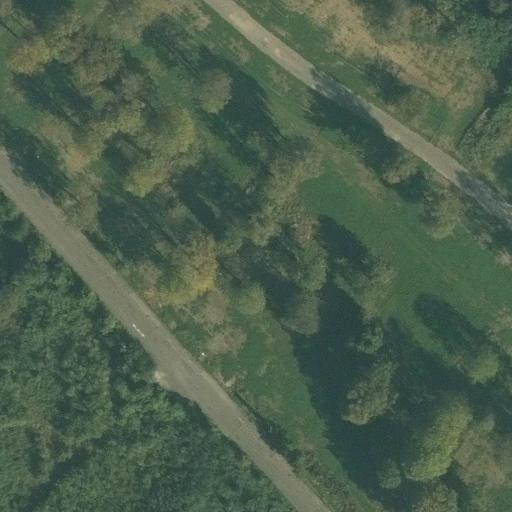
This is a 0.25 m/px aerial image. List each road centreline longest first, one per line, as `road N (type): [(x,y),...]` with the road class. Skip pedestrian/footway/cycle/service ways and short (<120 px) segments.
road 1 (residential): [(312,511),(0,166)]
road 2 (unknown): [(218,0),(285,58),(400,131),(511,220)]
